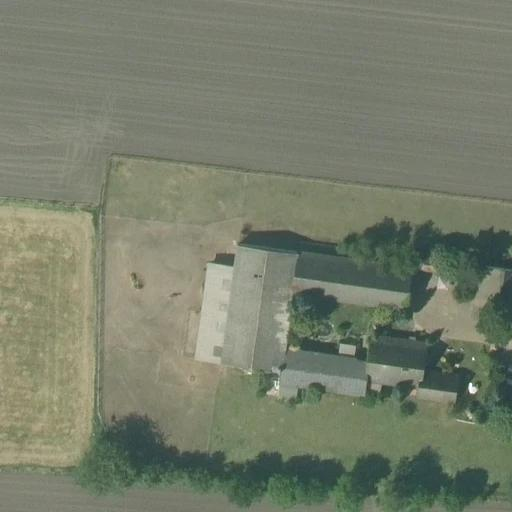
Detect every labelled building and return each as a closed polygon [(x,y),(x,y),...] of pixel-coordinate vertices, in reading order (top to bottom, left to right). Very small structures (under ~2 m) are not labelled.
[(298,253),(239,245),(235,268),(223,363),(282,372),(285,349),(293,291),(298,254),(298,253)] [(411,269),(310,255),(298,254),(293,291),(305,293),(305,294),(406,308),(411,269)] [(211,265),(198,360),(223,363),(235,268),(211,265)] [(494,296),(497,270),(470,267),(469,291),(494,296)] [(511,271),(497,270),(494,296),(511,298),(511,271)] [(427,344),(373,336),(370,364),(367,380),(420,388),(419,398),(454,403),(458,377),(423,372),(427,344)] [(356,359),(285,349),(282,372),(281,382),(365,394),(367,380),(370,364),(356,362),(356,359)]
